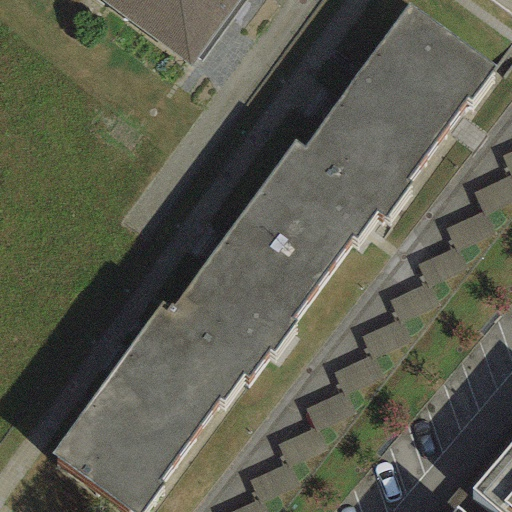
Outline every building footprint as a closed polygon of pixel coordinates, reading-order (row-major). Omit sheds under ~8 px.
[(236,0),(95,0),(188,67),(236,0)] [(407,5),(303,148),(389,209),(409,182),(406,180),(466,97),(470,100),(493,68),(407,5)] [(303,148),(293,141),(175,306),(258,365),(350,236),(354,240),(374,212),(383,218),(389,209),(303,148)] [(258,365),(175,306),(170,309),(160,303),(48,453),(132,511),(142,511),(163,482),(158,477),(217,398),(221,402),(240,375),(246,379),(258,365)] [(511,511),(511,438),(470,490),(498,511),(511,511)]
